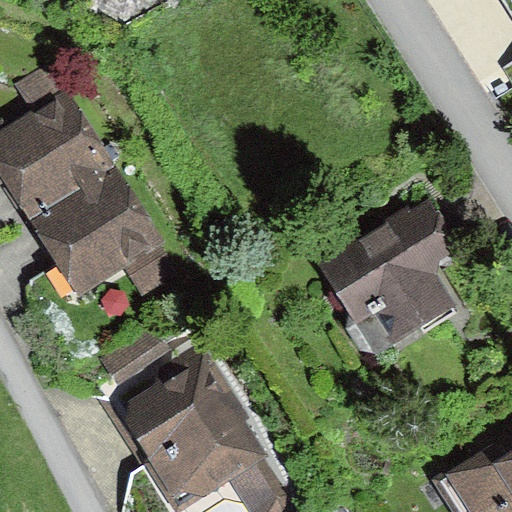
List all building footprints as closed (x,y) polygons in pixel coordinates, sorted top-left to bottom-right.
[(77,98),(0,140),(0,176),(66,295),(158,244),(77,98)] [(427,203),(307,276),(342,334),(378,312),(396,341),(451,307),(431,275),(460,257),(427,203)] [(164,318),(111,343),(124,372),(178,346),(164,318)] [(216,365),(124,413),(175,511),(192,511),(272,471),(216,365)] [(511,511),(511,448),(450,483),(465,511),(511,511)]
